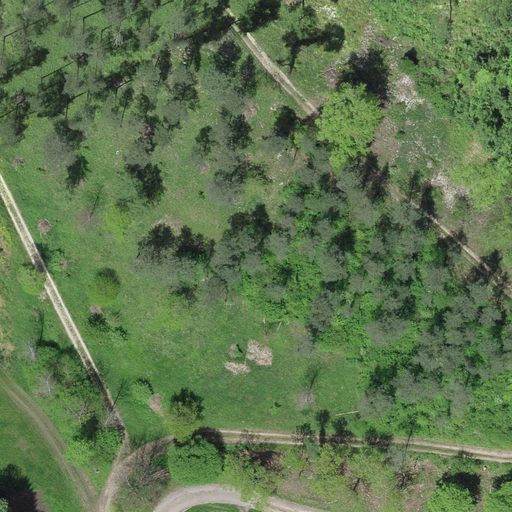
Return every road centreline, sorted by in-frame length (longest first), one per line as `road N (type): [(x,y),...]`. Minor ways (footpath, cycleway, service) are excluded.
road 1 (track): [(511,296),(281,83),(214,0)]
road 2 (track): [(120,460),(187,436),(511,455)]
road 3 (track): [(0,181),(120,440),(104,511)]
road 4 (track): [(95,511),(50,426),(0,376)]
road 5 (track): [(308,511),(212,491),(164,511)]
